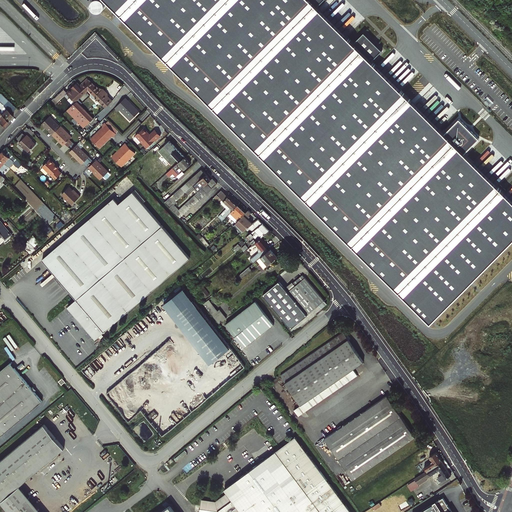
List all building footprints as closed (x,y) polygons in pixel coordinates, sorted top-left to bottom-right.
[(88,0),(89,1),(89,0),(105,0),(431,323),(511,240),(511,200),(465,153),(479,138),(459,118),(445,133),(372,61),(383,50),(364,32),(354,43),(317,7),(324,0),(88,0)] [(87,78),(80,85),(86,92),(88,89),(106,107),(110,102),(87,78)] [(76,101),(86,92),(80,85),(79,86),(76,84),(67,93),(75,102),(76,101)] [(0,102),(3,105),(11,112),(15,107),(0,92),(0,102)] [(127,101),(124,98),(115,108),(117,111),(119,109),(131,120),(139,111),(128,100),(127,101)] [(93,119),(80,105),(76,101),(75,102),(67,110),(84,127),(93,119)] [(0,113),(8,120),(13,115),(11,112),(3,105),(2,106),(0,104),(0,113)] [(52,136),(60,127),(50,117),(41,125),(52,136)] [(112,137),(115,134),(104,123),(101,126),(102,127),(91,139),(100,148),(112,136),(112,137)] [(72,138),(61,127),(60,127),(52,136),(58,141),(59,140),(64,145),(72,138)] [(148,148),(160,135),(155,130),(149,135),(143,128),(136,135),(148,148)] [(18,138),(21,140),(26,134),(24,131),(18,138)] [(33,136),(30,133),(21,142),(30,151),(38,144),(34,139),(32,137),(33,136)] [(159,151),(171,164),(176,159),(178,161),(183,156),(170,141),(159,151)] [(120,166),(134,152),(125,143),(111,157),(120,166)] [(90,160),(77,146),(69,153),(83,167),(90,160)] [(22,165),(6,148),(0,153),(0,159),(8,166),(13,160),(20,167),(22,165)] [(191,164),(185,157),(167,173),(169,177),(176,170),(175,169),(177,168),(181,173),(191,164)] [(60,168),(51,159),(44,166),(56,179),(62,173),(59,169),(60,168)] [(108,173),(96,161),(89,168),(100,180),(108,173)] [(204,177),(201,179),(198,182),(196,184),(193,186),(191,189),(190,189),(192,191),(195,189),(198,192),(208,183),(212,187),(217,184),(213,178),(211,180),(206,175),(204,177)] [(207,184),(174,213),(179,218),(211,189),(207,184)] [(80,197),(75,192),(73,193),(72,191),(69,188),(61,195),(71,205),(80,197)] [(192,262),(131,189),(44,260),(78,301),(69,308),(96,341),(192,262)] [(222,190),(217,194),(231,207),(225,213),(223,211),(221,214),(222,216),(221,217),(224,220),(225,218),(229,215),(238,205),(222,190)] [(246,213),(238,205),(229,215),(236,222),(238,221),(246,213)] [(258,219),(248,227),(252,231),(248,235),(250,238),(253,235),(255,237),(258,234),(261,237),(270,231),(258,219)] [(0,236),(2,235),(5,238),(11,233),(0,220),(0,236)] [(34,236),(30,240),(35,245),(39,241),(34,236)] [(209,245),(202,237),(201,237),(200,239),(206,247),(209,245)] [(268,246),(261,237),(256,242),(255,243),(262,251),(268,246)] [(271,249),(261,257),(265,261),(266,260),(269,264),(277,257),(271,249)] [(235,282),(251,269),(249,267),(233,280),(235,282)] [(324,301),(305,277),(288,291),(308,314),(324,301)] [(308,314),(288,291),(287,292),(279,281),(262,294),(291,329),(308,314)] [(199,290),(200,291),(203,295),(205,298),(209,294),(203,287),(199,290)] [(183,289),(163,305),(173,317),(193,301),(183,289)] [(256,300),(225,323),(244,347),(274,323),(256,300)] [(193,301),(173,317),(210,364),(230,348),(193,301)] [(219,309),(212,315),(219,323),(226,317),(219,309)] [(363,363),(343,333),(280,376),(300,405),(352,370),(363,363)] [(0,437),(53,395),(21,356),(0,372),(0,437)] [(145,361),(131,373),(132,378),(135,378),(135,383),(141,391),(141,381),(144,380),(143,379),(144,377),(143,377),(141,375),(142,373),(142,369),(140,366),(146,366),(145,361)] [(300,405),(293,410),(298,416),(357,376),(352,370),(300,405)] [(415,437),(386,396),(324,438),(352,479),(415,437)] [(129,408),(124,414),(130,419),(135,414),(129,408)] [(0,462),(0,498),(2,501),(21,485),(67,449),(47,424),(0,462)] [(198,511),(350,511),(294,436),(239,477),(223,489),(225,492),(226,494),(214,503),(200,501),(199,506),(198,506),(197,507),(196,508),(196,509),(196,510),(197,510),(197,511),(198,511)] [(187,451),(185,449),(174,458),(176,460),(187,451)] [(424,467),(427,470),(441,461),(442,460),(436,452),(429,456),(432,461),(424,467)] [(451,475),(441,461),(427,470),(424,472),(418,476),(422,482),(431,476),(431,475),(439,470),(445,479),(451,475)] [(416,477),(418,476),(424,472),(420,466),(412,471),(416,477)] [(412,490),(420,486),(415,479),(408,484),(412,490)] [(43,511),(21,485),(2,501),(10,511),(43,511)] [(226,494),(225,492),(214,500),(200,498),(200,501),(214,503),(226,494)] [(452,511),(443,498),(420,511),(452,511)]
